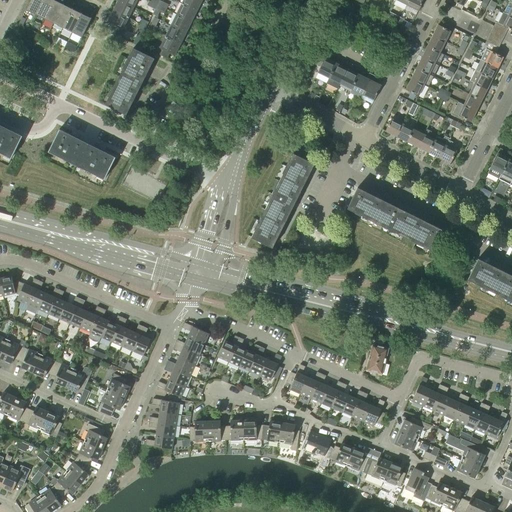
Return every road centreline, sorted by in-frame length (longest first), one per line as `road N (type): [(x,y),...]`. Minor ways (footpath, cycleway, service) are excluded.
road 1 (secondary): [(193,281),(511,359)]
road 2 (secondary): [(511,348),(199,268)]
road 3 (residential): [(511,262),(341,170),(358,142)]
road 4 (secondary): [(199,268),(0,211)]
road 5 (secondary): [(0,226),(193,281)]
road 6 (residential): [(0,261),(25,263),(167,326)]
road 7 (residential): [(142,140),(187,80),(220,0)]
road 8 (residential): [(142,140),(0,79)]
road 9 (residential): [(511,379),(419,357),(398,398)]
road 10 (residential): [(122,432),(0,376)]
road 11 (residential): [(456,194),(511,84)]
